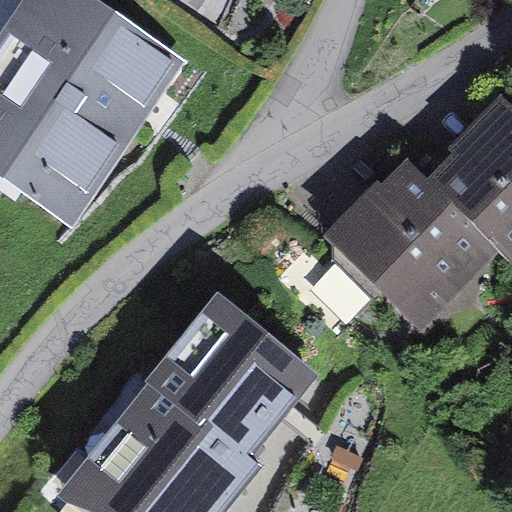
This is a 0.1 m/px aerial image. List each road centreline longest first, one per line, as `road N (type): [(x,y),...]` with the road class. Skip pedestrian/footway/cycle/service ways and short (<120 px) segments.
road 1 (residential): [(0,424),(50,357),(142,260),(317,145)]
road 2 (residential): [(317,145),(511,24)]
road 3 (residential): [(346,0),(307,81),(303,118),(317,145)]
